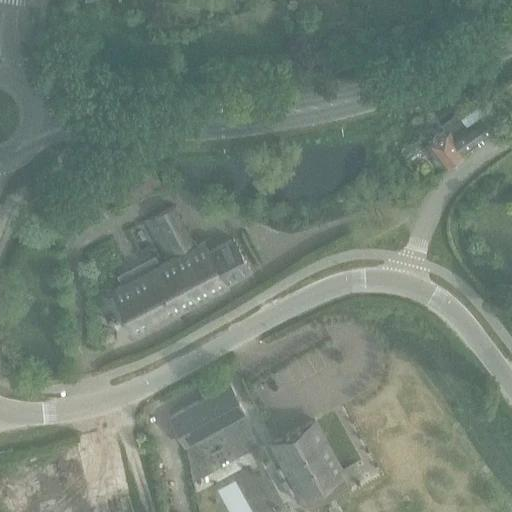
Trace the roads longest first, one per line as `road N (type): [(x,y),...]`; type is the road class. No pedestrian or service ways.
road 1 (tertiary): [(0,412),(43,414),(109,401),(329,288),(370,278),(401,284)]
road 2 (tertiary): [(141,123),(222,121),(388,91),(511,43)]
road 3 (unclassified): [(401,284),(425,212),(457,175),(511,136)]
road 4 (tertiary): [(511,386),(459,319),(401,284)]
